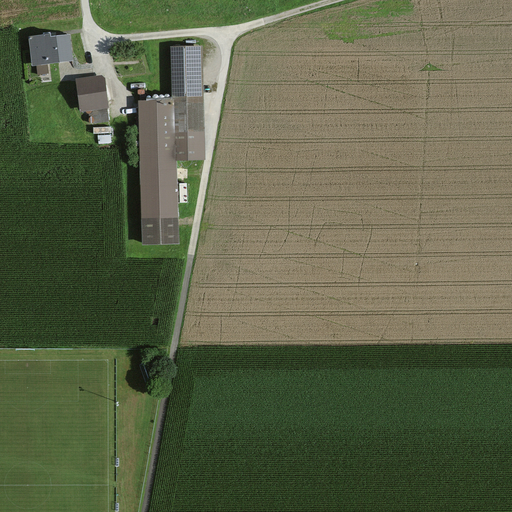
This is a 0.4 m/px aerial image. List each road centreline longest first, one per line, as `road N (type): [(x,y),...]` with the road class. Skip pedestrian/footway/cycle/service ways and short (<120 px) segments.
road 1 (track): [(222,40),(227,61),(144,511)]
road 2 (residential): [(86,0),(88,22),(107,39),(203,32),(222,40)]
road 3 (track): [(222,40),(241,27),(339,0)]
